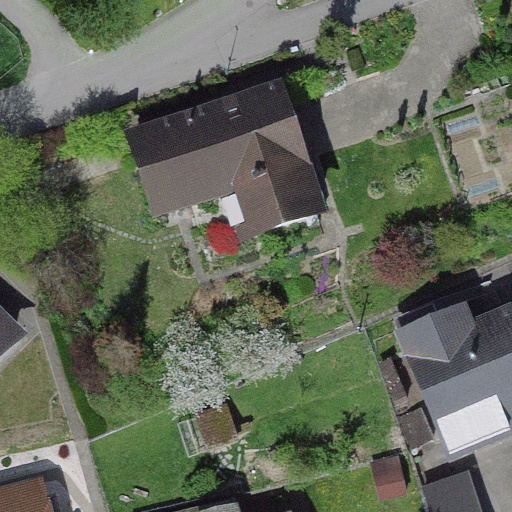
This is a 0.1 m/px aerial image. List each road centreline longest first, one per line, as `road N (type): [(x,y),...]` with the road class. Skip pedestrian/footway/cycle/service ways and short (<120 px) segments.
road 1 (residential): [(0,118),(186,56)]
road 2 (residential): [(186,56),(358,0)]
